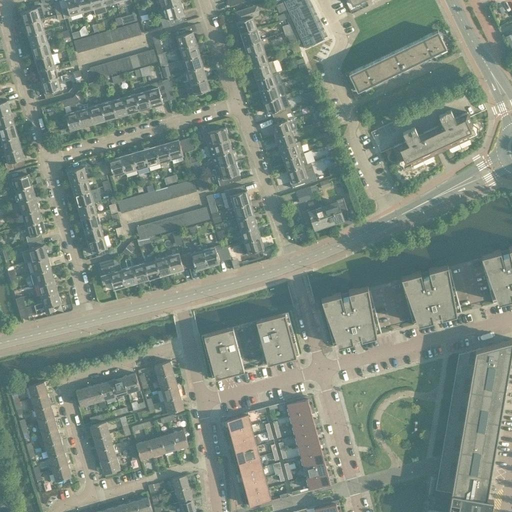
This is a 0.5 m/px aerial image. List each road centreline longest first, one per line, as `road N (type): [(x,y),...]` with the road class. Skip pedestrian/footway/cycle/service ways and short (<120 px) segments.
road 1 (residential): [(47,511),(90,495),(66,379),(188,345)]
road 2 (residential): [(390,221),(327,68),(337,40),(321,0)]
road 3 (residential): [(47,159),(240,103)]
road 4 (residential): [(321,370),(511,321)]
road 5 (residential): [(293,264),(240,103)]
road 6 (residential): [(91,320),(47,159)]
road 7 (residential): [(47,159),(1,0)]
road 8 (residential): [(360,511),(321,370)]
road 9 (tertiary): [(390,221),(504,160)]
road 10 (residential): [(201,401),(321,370)]
